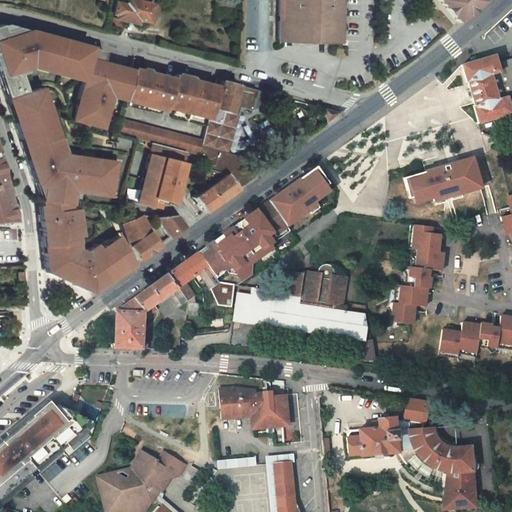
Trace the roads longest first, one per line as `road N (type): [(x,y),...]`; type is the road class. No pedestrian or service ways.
road 1 (primary): [(362,111),(40,348)]
road 2 (residential): [(362,111),(0,18)]
road 3 (residential): [(40,348),(20,208),(0,146)]
road 4 (residential): [(511,292),(493,233),(456,239),(448,292),(497,307)]
road 5 (tertiary): [(511,406),(310,377)]
road 6 (primary): [(502,0),(362,111)]
road 7 (residential): [(122,385),(102,412),(91,451),(35,508)]
road 8 (unclassified): [(310,377),(324,511)]
